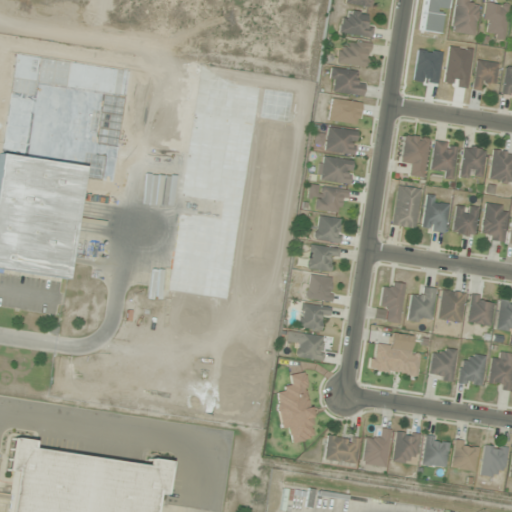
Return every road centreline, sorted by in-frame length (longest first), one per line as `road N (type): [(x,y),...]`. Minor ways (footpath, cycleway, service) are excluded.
road 1 (residential): [(404,0),(346,396)]
road 2 (residential): [(346,396),(511,421)]
road 3 (residential): [(511,273),(367,251)]
road 4 (residential): [(511,124),(388,105)]
